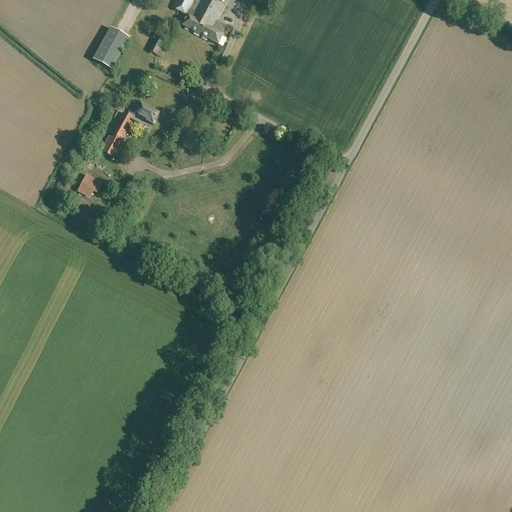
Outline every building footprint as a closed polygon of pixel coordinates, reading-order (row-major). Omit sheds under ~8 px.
[(182,27),(218,46),(224,35),(222,35),(226,26),(218,22),(225,8),(209,0),(176,0),(172,8),(188,17),(182,27)] [(93,61),(113,70),(129,40),(111,29),(93,61)] [(149,51),(157,56),(167,39),(158,34),(149,51)] [(136,116),(153,125),(159,115),(134,102),(128,112),(136,116)] [(103,150),(115,156),(121,146),(135,120),(122,113),(103,150)] [(78,193),(91,200),(94,193),(98,195),(103,184),(99,182),(98,183),(87,176),(78,193)]
